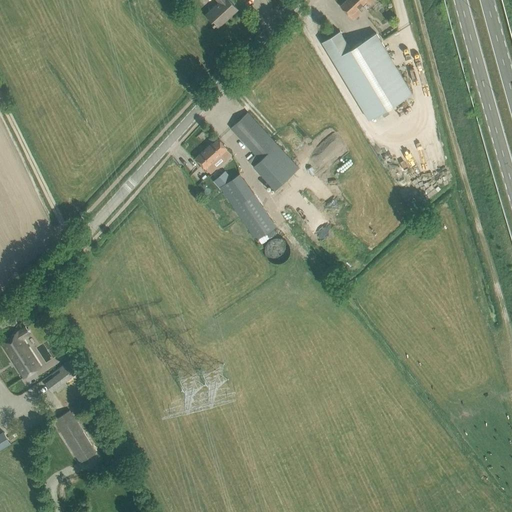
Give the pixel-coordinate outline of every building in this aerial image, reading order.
[(214,22),(213,23),(214,25),(216,23),(218,26),(237,9),(229,0),(217,0),(219,2),(207,13),(214,22)] [(373,0),(346,0),(341,6),(354,19),(362,11),(358,8),(366,1),(369,4),(373,0)] [(340,30),(322,41),(369,119),(412,93),(376,32),(350,48),(340,30)] [(247,112),(230,128),(235,133),(236,133),(240,138),(240,139),(245,143),(245,144),(250,149),(255,154),(254,154),(255,155),(249,160),(275,189),(299,168),(294,162),(293,161),(288,156),(288,155),(283,150),(282,149),(282,150),(278,145),(277,144),(272,139),(273,139),(272,138),(268,134),(268,133),(267,133),(263,128),(262,127),(262,128),(258,123),(257,122),(253,118),(253,117),(252,117),(247,112)] [(430,162),(430,124),(392,124),(392,162),(430,162)] [(227,147),(219,138),(213,144),(212,143),(196,158),(205,168),(205,167),(210,173),(217,167),(212,162),(220,154),(225,160),(232,154),(226,148),(227,147)] [(218,177),(225,184),(231,179),(224,171),(218,177)] [(234,207),(253,192),(239,173),(231,179),(225,184),(221,188),(234,207)] [(276,226),(253,192),(234,207),(257,240),(276,226)] [(25,326),(2,343),(24,377),(41,366),(23,339),(30,334),(25,326)] [(61,372),(46,383),(51,390),(84,366),(78,359),(80,358),(71,346),(70,347),(68,344),(64,347),(66,350),(63,352),(69,361),(59,368),(61,372)] [(70,410),(54,420),(80,463),(96,453),(70,410)] [(0,432),(0,448),(11,443),(5,430),(0,432)]
